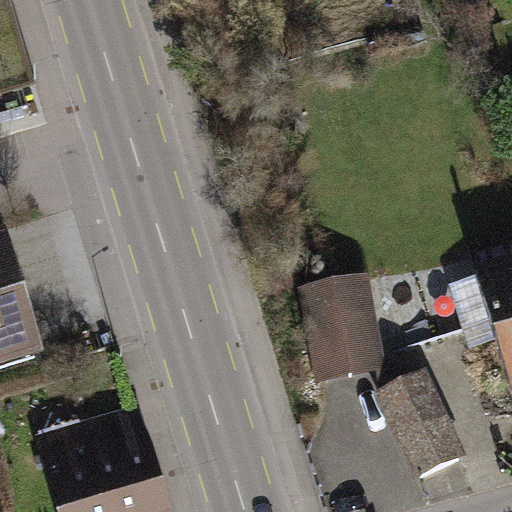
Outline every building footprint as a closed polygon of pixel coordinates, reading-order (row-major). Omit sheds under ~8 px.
[(0,375),(39,364),(6,248),(0,250),(0,375)] [(511,273),(482,283),(511,380),(511,273)] [(307,295),(322,381),(380,371),(365,285),(307,295)] [(383,399),(420,479),(460,461),(422,381),(383,399)] [(47,455),(63,511),(170,511),(153,451),(95,467),(88,444),(47,455)]
